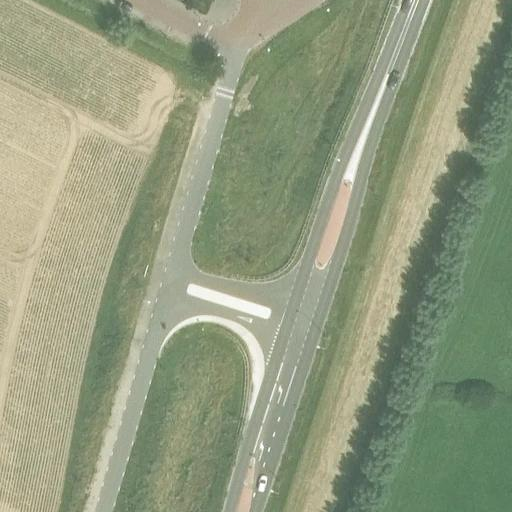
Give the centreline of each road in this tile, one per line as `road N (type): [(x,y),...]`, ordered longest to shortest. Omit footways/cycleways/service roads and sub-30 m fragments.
road 1 (unclassified): [(177,268),(237,29)]
road 2 (tertiary): [(318,327),(361,187),(374,110)]
road 3 (unclassified): [(104,511),(167,299)]
road 4 (tertiary): [(374,110),(334,179),(293,300)]
road 5 (tertiary): [(256,511),(318,327)]
road 6 (tertiary): [(282,333),(228,511)]
road 7 (unclassified): [(177,268),(293,300)]
